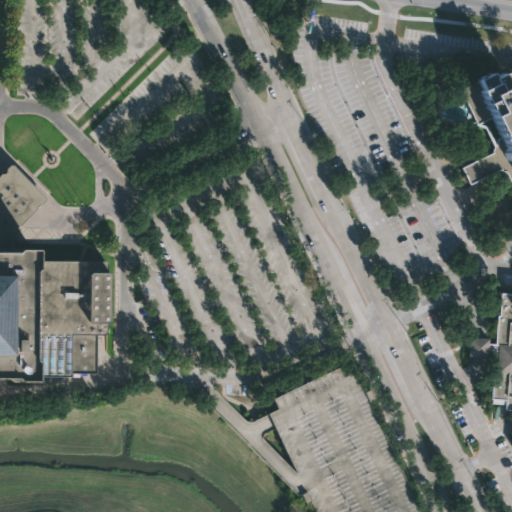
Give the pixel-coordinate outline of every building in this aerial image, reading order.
[(511,186),(506,173),(502,172),(499,171),(469,185),(461,169),(492,154),(493,150),(494,147),(485,128),(477,127),(462,95),(463,94),(461,90),(492,76),(494,81),(505,76),(511,90),(511,186)] [(0,175),(11,165),(26,181),(44,200),(33,212),(14,231),(12,232),(19,244),(0,237),(0,175)] [(0,237),(19,244),(32,244),(33,260),(106,261),(106,270),(108,273),(108,320),(105,322),(104,334),(94,334),(94,374),(70,372),(70,377),(32,376),(30,382),(11,383),(9,379),(0,379),(0,237)] [(511,411),(503,411),(504,401),(489,400),(491,376),(497,376),(497,373),(494,373),(496,351),(486,351),(486,358),(476,357),(467,356),(468,337),(478,338),(487,339),(486,344),(493,344),(496,315),(497,315),(499,293),(511,294),(511,411)] [(272,398),(341,365),(346,375),(354,371),(364,392),(370,390),(374,398),(367,401),(421,511),(313,511),(308,500),(303,503),(299,494),(305,491),(301,482),(271,421),(268,415),(277,410),(272,398)]
